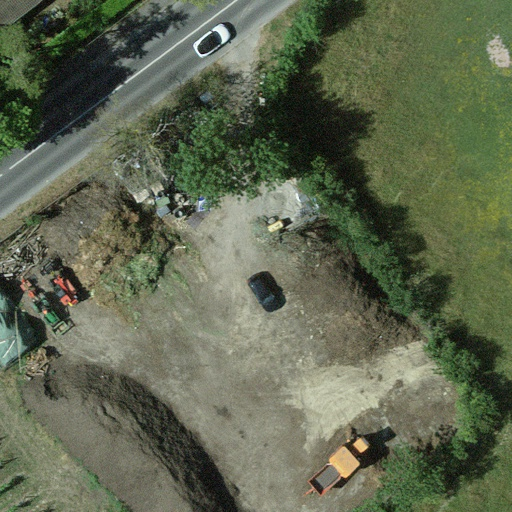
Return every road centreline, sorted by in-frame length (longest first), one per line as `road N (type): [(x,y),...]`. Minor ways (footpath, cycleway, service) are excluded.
road 1 (track): [(238,5),(240,146),(217,217),(102,316)]
road 2 (secondary): [(0,182),(245,0)]
